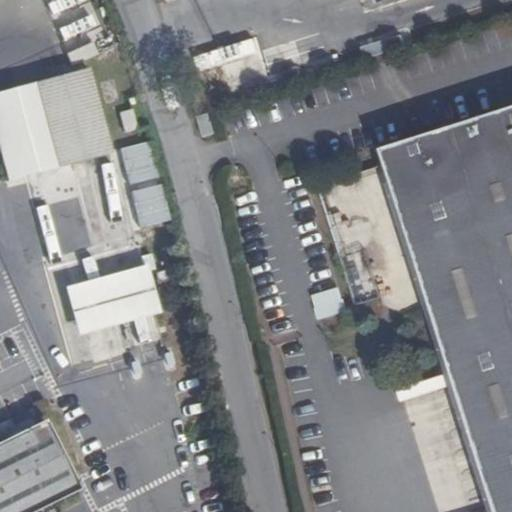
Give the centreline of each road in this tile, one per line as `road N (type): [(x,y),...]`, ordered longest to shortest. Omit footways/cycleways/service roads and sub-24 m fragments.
road 1 (unclassified): [(263,511),(211,221),(134,0)]
road 2 (unknown): [(363,511),(255,150)]
road 3 (unknown): [(255,150),(511,67)]
road 4 (unknown): [(158,511),(78,377),(45,299)]
road 5 (unknown): [(255,11),(280,27),(348,38),(460,0)]
road 6 (unknown): [(191,511),(149,359)]
